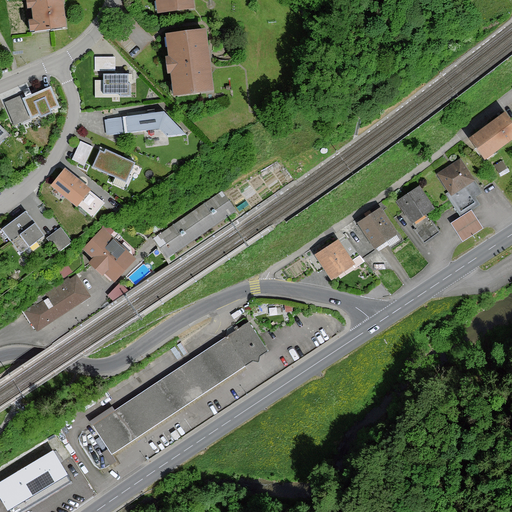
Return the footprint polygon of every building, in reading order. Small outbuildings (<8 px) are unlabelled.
[(26,0),(31,38),(67,33),(62,0),(26,0)] [(198,0),(160,0),(162,16),(200,12),(198,0)] [(212,34),(171,39),(178,99),(220,94),(212,34)] [(116,59),(95,59),(95,72),(116,72),(116,59)] [(130,77),(106,78),(106,82),(97,83),(97,100),(135,98),(135,87),(131,87),(130,77)] [(61,110),(52,89),(26,100),(25,96),(5,105),(14,128),(33,120),(34,122),(43,118),(44,120),(54,115),(54,113),(61,110)] [(192,140),(169,115),(106,122),(108,139),(165,133),(174,141),(192,140)] [(474,142),(489,162),(511,144),(511,120),(509,116),(474,142)] [(0,147),(11,137),(0,125),(0,147)] [(72,161),(85,167),(94,148),(81,142),(72,161)] [(106,156),(101,154),(94,171),(130,186),(138,166),(107,153),(106,156)] [(477,183),(463,161),(440,176),(451,193),(446,196),(462,220),(481,207),(476,199),(483,195),(476,184),(477,183)] [(99,194),(68,171),(55,189),(86,211),(99,194)] [(441,205),(428,185),(398,205),(425,246),(441,236),(431,220),(441,213),(437,208),(441,205)] [(240,209),(226,189),(156,238),(170,258),(240,209)] [(405,238),(385,211),(361,228),(381,255),(405,238)] [(21,258),(45,240),(39,233),(29,220),(24,214),(1,231),(21,258)] [(138,257),(106,228),(86,250),(94,258),(90,263),(106,278),(109,274),(116,281),(138,257)] [(60,229),(47,240),(59,255),(72,244),(60,229)] [(320,258),(337,285),(361,270),(343,243),(320,258)] [(24,309),(40,332),(92,297),(76,274),(24,309)] [(117,460),(270,355),(251,325),(97,429),(117,460)] [(0,498),(6,511),(10,511),(71,482),(55,450),(0,477),(0,498)]
